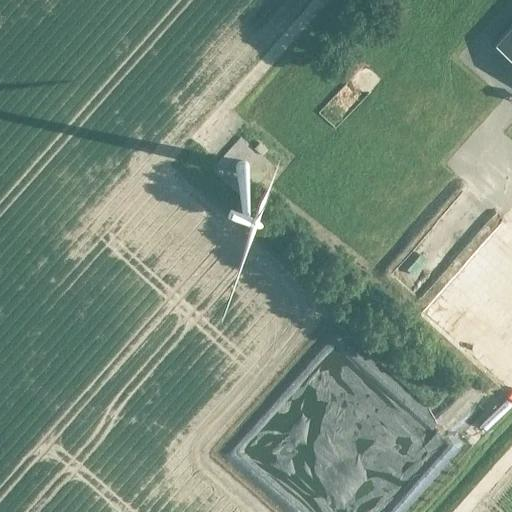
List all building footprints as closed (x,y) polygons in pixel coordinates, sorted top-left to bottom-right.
[(412,0),(385,30),(437,77),(506,0),(412,0)] [(511,31),(460,91),(511,136),(511,31)] [(333,88),(317,111),(334,123),(350,99),(333,88)] [(253,149),(262,156),(267,150),(259,143),(253,149)] [(253,169),(253,167),(252,166),(252,164),(251,163),(249,161),(248,161),(246,160),(245,160),(243,160),(241,160),(239,162),(238,162),(237,163),(236,164),(236,166),(235,167),(235,169),(235,170),(236,171),(236,172),(237,174),(238,175),(239,176),(241,177),(243,177),(244,178),(246,177),(248,177),(249,176),(250,175),(251,174),(252,172),(253,171),(253,169)] [(474,356),(488,352),(484,338),(470,341),(474,356)]
